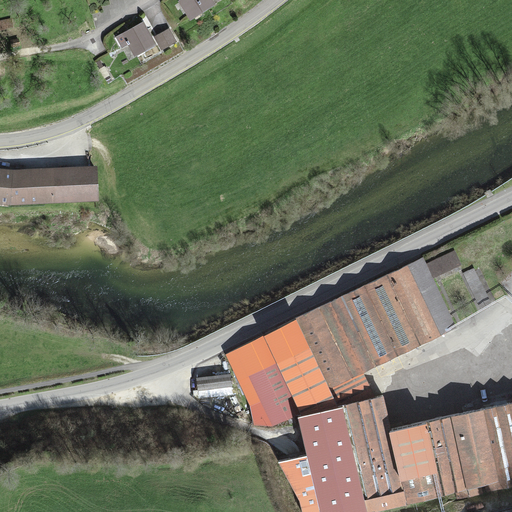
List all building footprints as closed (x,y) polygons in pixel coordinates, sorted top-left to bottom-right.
[(210,0),(184,0),(180,3),(190,19),(213,5),(210,0)] [(14,22),(4,23),(5,30),(15,29),(14,22)] [(143,24),(114,39),(119,48),(127,44),(134,56),(154,44),(143,24)] [(169,32),(156,40),(162,50),(175,42),(169,32)] [(10,172),(7,205),(96,201),(95,169),(10,172)] [(10,172),(0,170),(0,204),(7,205),(10,172)] [(460,265),(453,251),(424,266),(431,279),(460,265)] [(424,266),(421,259),(223,354),(248,405),(253,425),(271,427),(292,421),(290,416),(372,394),(363,374),(455,329),(431,279),(424,266)] [(470,269),(461,273),(477,306),(486,301),(470,269)] [(230,385),(229,374),(197,377),(198,389),(230,385)] [(409,401),(415,425),(392,431),(383,395),(296,417),(305,454),(279,462),(303,511),(385,511),(460,495),(462,499),(511,486),(511,403),(445,419),(439,394),(409,401)]
